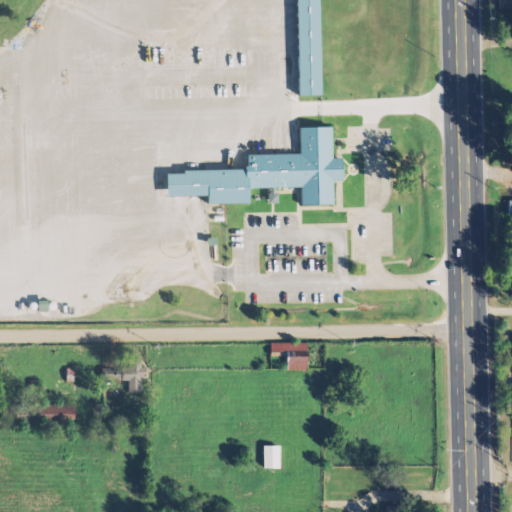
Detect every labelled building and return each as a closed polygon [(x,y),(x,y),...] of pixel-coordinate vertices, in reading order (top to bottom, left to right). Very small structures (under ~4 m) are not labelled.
[(299,0),(301,95),(320,94),(324,94),(321,0),(299,0)] [(511,9),(511,0),(497,0),(498,9),(511,9)] [(331,126),(331,136),(331,157),(335,157),(341,157),(341,168),(299,169),(300,186),(298,186),(248,187),(249,202),(224,202),(208,203),(207,194),(183,194),(183,172),(183,169),(244,168),(244,165),(247,165),(247,153),(299,152),(299,126),(321,126),(331,126)] [(341,168),(299,169),(300,186),(300,204),(333,203),(332,179),(338,179),(342,179),(341,168)] [(183,194),(174,195),(166,195),(166,172),(174,172),(183,172),(183,194)] [(206,237),(215,236),(216,243),(207,244),(206,237)] [(306,370),(306,343),(269,343),(269,355),(285,356),(284,370),(306,370)] [(127,393),(143,394),(144,364),(102,363),(102,379),(127,380),(127,393)] [(73,404),(23,404),(23,424),(73,425),(73,404)] [(278,469),(278,446),(262,446),(262,469),(278,469)]
